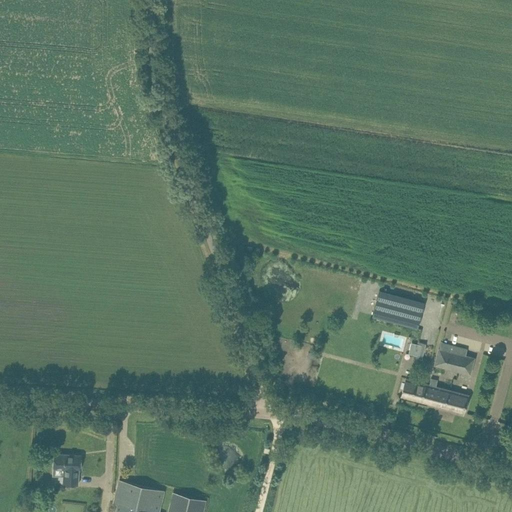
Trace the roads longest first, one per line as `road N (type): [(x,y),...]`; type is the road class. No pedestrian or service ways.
road 1 (unclassified): [(265,413),(158,70),(154,0)]
road 2 (tertiary): [(0,398),(265,413)]
road 3 (tertiary): [(265,413),(511,471)]
